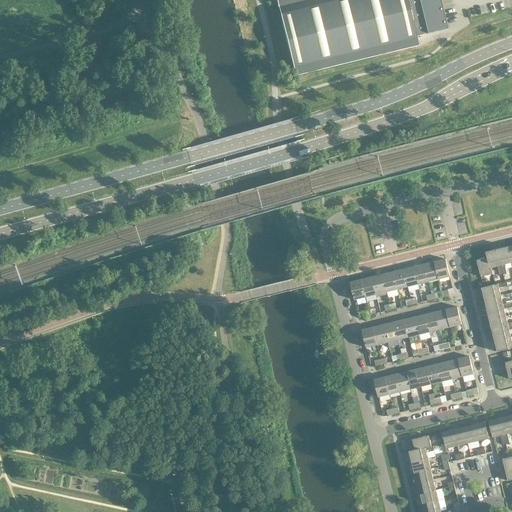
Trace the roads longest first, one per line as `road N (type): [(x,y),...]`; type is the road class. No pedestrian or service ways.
road 1 (secondary): [(0,234),(366,130),(511,65)]
road 2 (secondary): [(511,43),(373,106),(0,209)]
road 3 (residential): [(331,225),(325,248),(373,435)]
road 4 (residential): [(455,243),(493,404)]
road 5 (residential): [(373,435),(493,404)]
